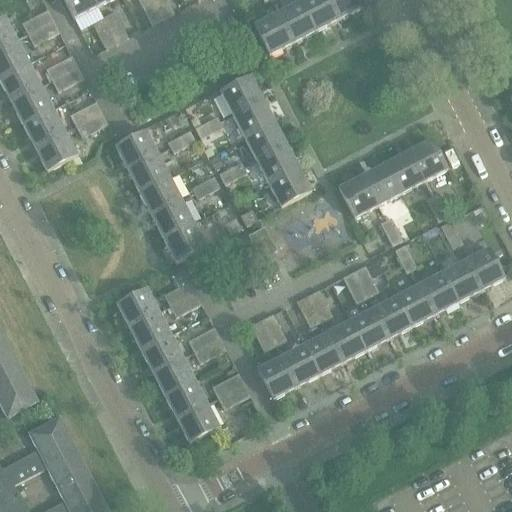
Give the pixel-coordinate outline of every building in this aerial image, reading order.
[(61,0),(74,23),(97,11),(91,0),(61,0)] [(91,0),(97,11),(118,0),(91,0)] [(152,29),(163,23),(150,0),(145,0),(139,4),(152,29)] [(150,0),(163,23),(174,18),(164,0),(150,0)] [(309,0),(300,5),(316,35),(339,23),(336,17),(327,0),(309,0)] [(327,0),(336,17),(339,23),(363,11),(357,0),(327,0)] [(300,5),(277,17),(293,48),(316,35),(300,5)] [(28,39),(54,25),(48,14),(22,27),(28,39)] [(115,16),(103,21),(117,48),(128,42),(115,16)] [(293,48),(277,17),(253,29),(269,60),(293,48)] [(0,52),(18,43),(6,20),(0,23),(0,52)] [(106,53),(117,48),(103,21),(92,27),(106,53)] [(60,36),(54,25),(28,39),(34,50),(60,36)] [(18,43),(0,52),(0,82),(30,67),(18,43)] [(78,71),(72,60),(45,73),(51,84),(78,71)] [(30,67),(0,82),(12,106),(42,90),(30,67)] [(84,82),(78,71),(51,84),(57,96),(84,82)] [(232,119),(263,103),(251,80),(220,95),(232,119)] [(42,90),(12,106),(24,129),(55,113),(42,90)] [(263,103),(232,119),(244,142),(275,126),(263,103)] [(75,130),(102,117),(96,106),(69,119),(75,130)] [(55,113),(24,129),(36,152),(67,136),(55,113)] [(102,117),(75,130),(81,141),(108,128),(102,117)] [(206,127),(210,136),(221,131),(216,121),(206,127)] [(275,126),(244,142),(256,165),(287,149),(275,126)] [(210,136),(206,127),(195,132),(199,142),(210,136)] [(129,174),(158,158),(146,135),(116,150),(129,174)] [(178,141),(183,150),(194,145),(189,135),(178,141)] [(67,136),(36,152),(49,176),(79,160),(67,136)] [(183,150),(178,141),(167,147),(172,156),(183,150)] [(408,156),(424,186),(448,174),(432,143),(408,156)] [(256,165),(268,188),(299,172),(287,149),(256,165)] [(424,186),(408,156),(385,168),(401,198),(424,186)] [(141,197),(170,181),(158,158),(129,174),(141,197)] [(222,169),(217,159),(208,164),(213,174),(222,169)] [(230,173),(235,182),(246,177),(241,168),(230,173)] [(362,180),(367,191),(378,210),(401,198),(385,168),(362,180)] [(299,172),(268,188),(281,212),(311,196),(299,172)] [(219,179),(224,188),(235,182),(230,173),(219,179)] [(378,210),(367,191),(362,180),(338,192),(354,223),(378,210)] [(153,220),(182,204),(170,181),(141,197),(153,220)] [(203,187),(208,197),(218,191),(213,182),(203,187)] [(208,197),(203,187),(192,193),(197,202),(208,197)] [(432,214),(442,209),(437,199),(427,203),(432,214)] [(165,243),(194,228),(182,204),(153,220),(165,243)] [(442,209),(432,214),(438,224),(448,219),(442,209)] [(241,220),(246,230),(256,225),(251,215),(241,220)] [(387,238),(397,232),(391,222),(381,227),(387,238)] [(235,223),(224,228),(229,239),(240,233),(235,223)] [(447,242),(457,236),(451,225),(441,231),(447,242)] [(194,228),(165,243),(177,266),(206,251),(194,228)] [(248,239),(260,262),(276,254),(264,231),(248,239)] [(397,232),(387,238),(393,249),(403,243),(397,232)] [(457,236),(447,242),(453,253),(463,248),(457,236)] [(405,248),(395,254),(401,265),(411,260),(405,248)] [(466,264),(482,295),(505,283),(489,252),(466,264)] [(411,260),(401,265),(407,277),(417,272),(411,260)] [(482,295),(466,264),(442,276),(459,307),(482,295)] [(354,276),(367,302),(378,296),(365,270),(354,276)] [(367,302),(354,276),(343,282),(355,308),(367,302)] [(459,307),(442,276),(419,288),(435,319),(459,307)] [(169,310),(196,297),(190,285),(164,299),(169,310)] [(435,319),(419,288),(396,300),(412,331),(435,319)] [(130,331),(160,315),(148,292),(118,308),(130,331)] [(319,294),(308,300),(321,326),(332,320),(319,294)] [(196,297),(169,310),(175,321),(202,308),(196,297)] [(308,300),(297,306),(309,332),(321,326),(308,300)] [(412,331),(396,300),(373,313),(389,343),(412,331)] [(350,325),(366,355),(389,343),(373,313),(350,325)] [(142,354),(173,338),(160,315),(130,331),(142,354)] [(262,324),(275,350),(286,344),(273,318),(262,324)] [(275,350),(262,324),(251,330),(264,356),(275,350)] [(327,337),(343,367),(366,355),(350,325),(327,337)] [(0,511),(109,511),(62,420),(60,421),(29,437),(38,455),(2,474),(0,470),(0,408),(8,423),(18,417),(40,405),(38,400),(0,328),(0,511)] [(193,357),(220,343),(214,331),(187,346),(193,357)] [(301,350),(317,381),(343,367),(327,337),(301,350)] [(154,377),(185,361),(173,338),(142,354),(154,377)] [(220,343),(193,357),(199,368),(226,354),(220,343)] [(280,361),(296,392),(317,381),(301,350),(280,361)] [(167,401),(197,385),(185,361),(154,377),(167,401)] [(257,373),(273,404),(296,392),(280,361),(257,373)] [(218,403),(244,389),(238,378),(212,392),(218,403)] [(179,424),(209,408),(197,385),(167,401),(179,424)] [(244,389),(218,403),(223,414),(250,400),(244,389)] [(209,408),(179,424),(191,447),(221,431),(209,408)]
